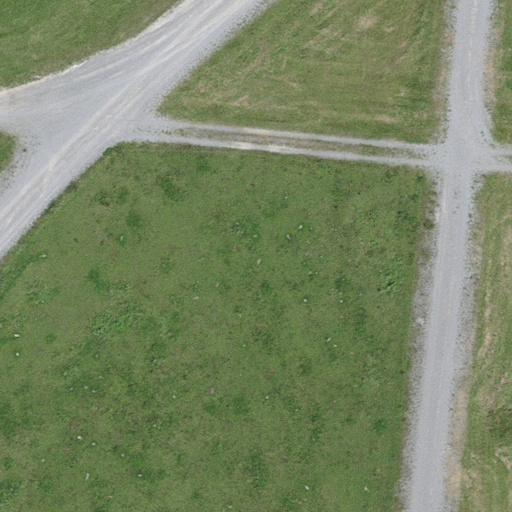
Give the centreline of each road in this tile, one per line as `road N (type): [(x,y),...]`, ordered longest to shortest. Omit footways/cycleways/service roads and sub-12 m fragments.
road 1 (track): [(0,119),(511,166)]
road 2 (track): [(470,0),(432,511)]
road 3 (track): [(226,0),(82,123),(0,219)]
